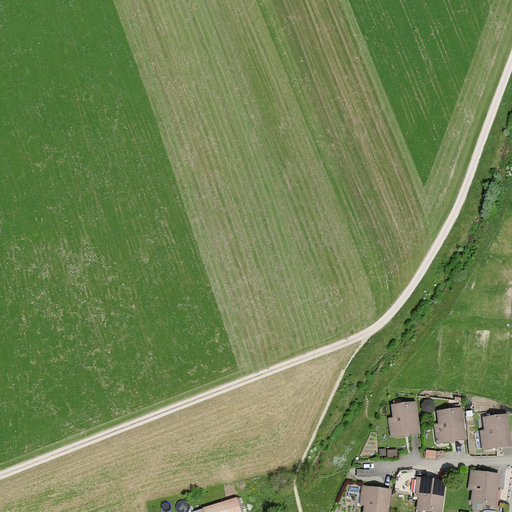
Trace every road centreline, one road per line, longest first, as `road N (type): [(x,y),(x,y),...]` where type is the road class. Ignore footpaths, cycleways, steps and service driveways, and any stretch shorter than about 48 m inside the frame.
road 1 (track): [(0,476),(372,330),(415,284),(465,189),(511,64)]
road 2 (residential): [(511,461),(373,465)]
